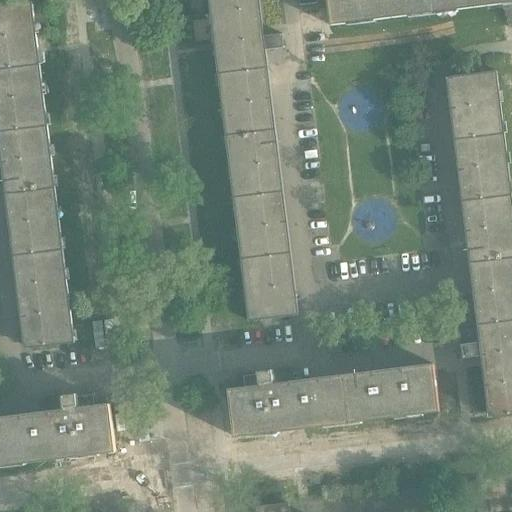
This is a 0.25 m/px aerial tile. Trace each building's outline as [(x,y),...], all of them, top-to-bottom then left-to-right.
[(261,52),(266,51),(284,49),(283,34),(260,37),(254,0),(209,0),(249,322),(294,316),(261,52)] [(511,0),(328,0),(331,27),(511,4),(511,0)] [(0,106),(30,348),(75,343),(33,3),(0,7),(0,106)] [(463,359),(481,358),(487,357),(488,367),(494,417),(511,415),(511,195),(497,72),(452,77),(485,342),(462,345),(463,359)] [(232,395),(231,390),(230,390),(236,438),(440,412),(435,371),(434,364),(433,364),(433,369),(292,387),(290,368),(259,372),(261,391),(232,395)] [(0,423),(0,466),(116,452),(111,404),(109,404),(110,409),(80,413),(78,394),(47,398),(49,417),(0,423)] [(511,511),(511,475),(469,482),(472,503),(477,502),(478,511),(511,511)] [(290,511),(289,503),(256,508),(256,511),(290,511)]
